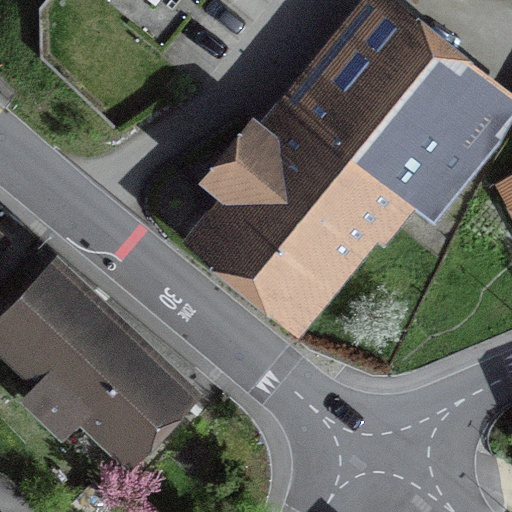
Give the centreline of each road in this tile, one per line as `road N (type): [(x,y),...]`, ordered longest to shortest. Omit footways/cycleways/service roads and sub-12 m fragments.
road 1 (residential): [(352,458),(0,146)]
road 2 (residential): [(352,458),(511,390)]
